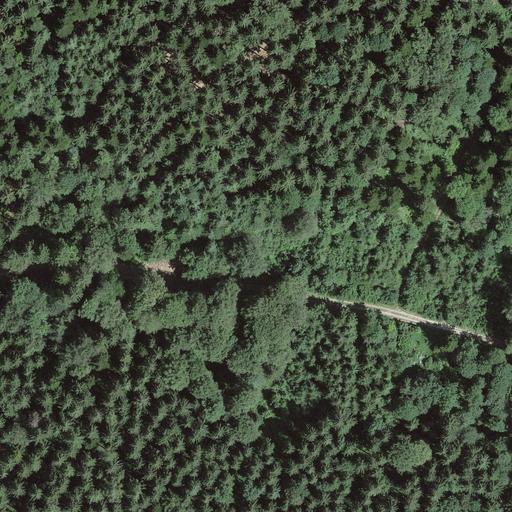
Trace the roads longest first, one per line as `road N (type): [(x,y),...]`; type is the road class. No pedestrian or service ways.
road 1 (track): [(0,272),(107,270),(396,313),(508,347)]
road 2 (track): [(511,51),(396,313)]
